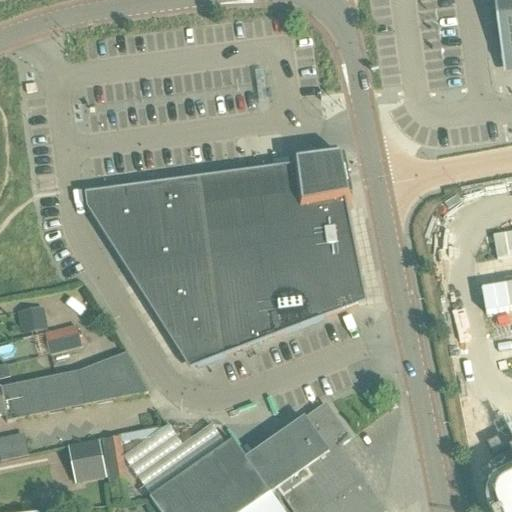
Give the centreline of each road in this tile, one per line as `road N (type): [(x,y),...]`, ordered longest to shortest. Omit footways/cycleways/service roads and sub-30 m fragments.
road 1 (tertiary): [(443,511),(375,182)]
road 2 (tertiary): [(375,182),(347,30),(320,0)]
road 3 (tertiary): [(187,0),(45,24),(0,41)]
road 4 (unknown): [(511,397),(471,400),(490,511)]
road 5 (residential): [(375,182),(511,159)]
